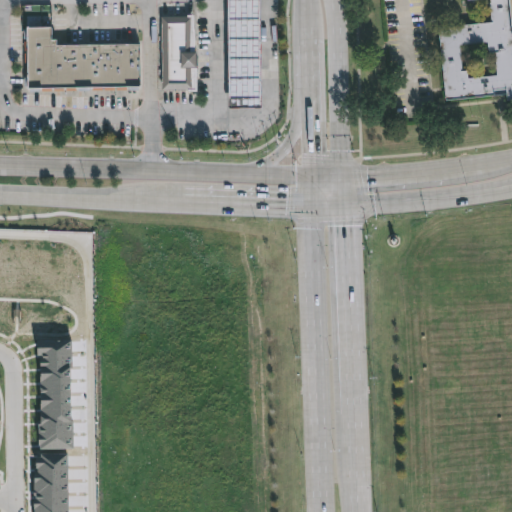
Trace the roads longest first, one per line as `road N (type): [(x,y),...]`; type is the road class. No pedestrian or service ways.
road 1 (secondary): [(307,169),(0,158)]
road 2 (secondary): [(311,205),(324,511)]
road 3 (secondary): [(353,413),(345,204)]
road 4 (secondary): [(0,188),(188,198)]
road 5 (secondary): [(343,170),(336,0)]
road 6 (secondary): [(345,204),(511,186)]
road 7 (residential): [(20,511),(19,384),(14,361),(0,353)]
road 8 (secondary): [(188,198),(311,205)]
